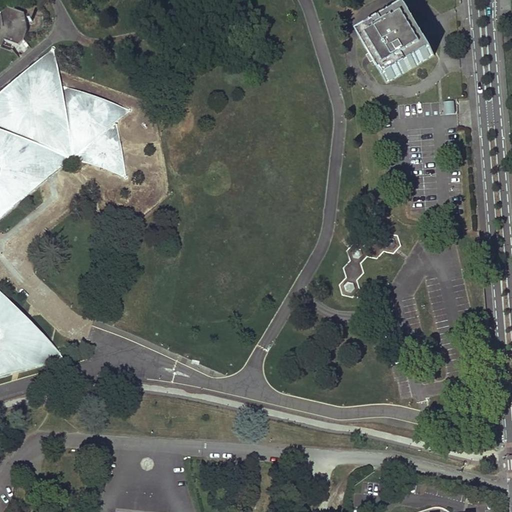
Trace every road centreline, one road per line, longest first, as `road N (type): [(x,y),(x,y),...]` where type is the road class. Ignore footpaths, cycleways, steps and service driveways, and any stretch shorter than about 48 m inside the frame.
road 1 (tertiary): [(474,0),(511,450)]
road 2 (tertiary): [(511,282),(489,0)]
road 3 (residential): [(110,455),(178,460),(186,511)]
